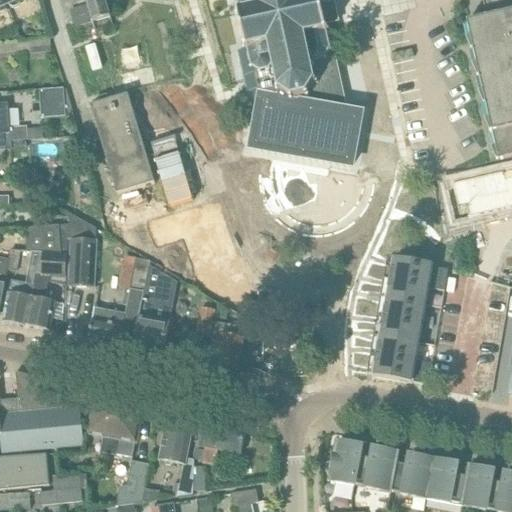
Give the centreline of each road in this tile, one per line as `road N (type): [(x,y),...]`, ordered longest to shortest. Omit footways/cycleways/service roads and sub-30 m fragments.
road 1 (residential): [(0,352),(271,395),(300,418)]
road 2 (residential): [(511,423),(350,392),(318,401),(300,418)]
road 3 (residential): [(456,165),(420,57),(427,0)]
